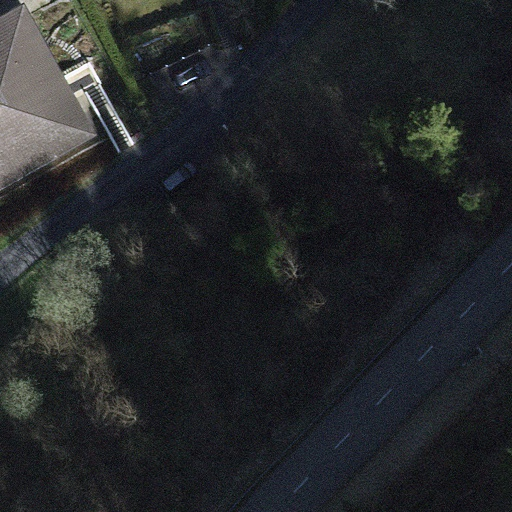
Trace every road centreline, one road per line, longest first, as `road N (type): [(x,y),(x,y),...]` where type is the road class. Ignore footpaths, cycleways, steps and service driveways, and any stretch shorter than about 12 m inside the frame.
road 1 (residential): [(303,0),(0,264)]
road 2 (tertiary): [(263,511),(511,253)]
